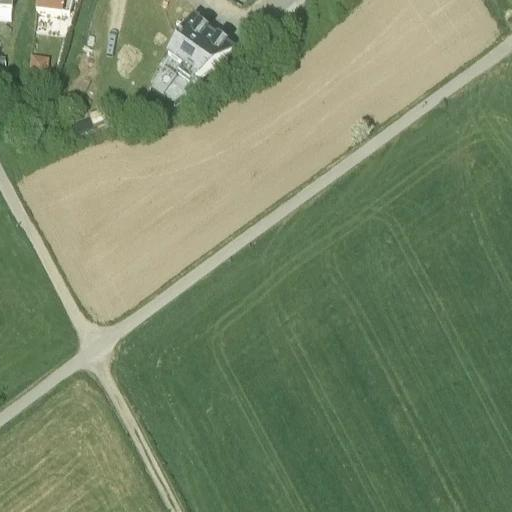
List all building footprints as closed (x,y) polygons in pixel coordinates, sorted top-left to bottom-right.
[(12,0),(0,0),(0,13),(12,15),(12,0)] [(38,0),(37,17),(62,20),(62,19),(64,0),(38,0)] [(64,0),(62,19),(70,20),(74,5),(77,5),(77,0),(64,0)] [(12,15),(0,13),(0,24),(12,25),(12,15)] [(168,63),(198,84),(233,57),(199,33),(201,29),(193,23),(168,63)] [(49,63),(32,61),(29,81),(47,83),(49,63)]
